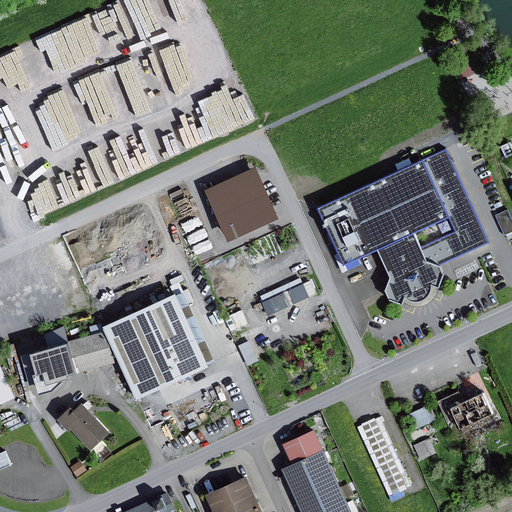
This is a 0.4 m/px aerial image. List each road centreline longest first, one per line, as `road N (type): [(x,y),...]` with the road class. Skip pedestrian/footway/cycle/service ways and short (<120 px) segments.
road 1 (residential): [(371,378),(257,146),(242,145),(0,256)]
road 2 (unclassified): [(371,378),(81,511)]
road 3 (unclassified): [(511,313),(371,378)]
